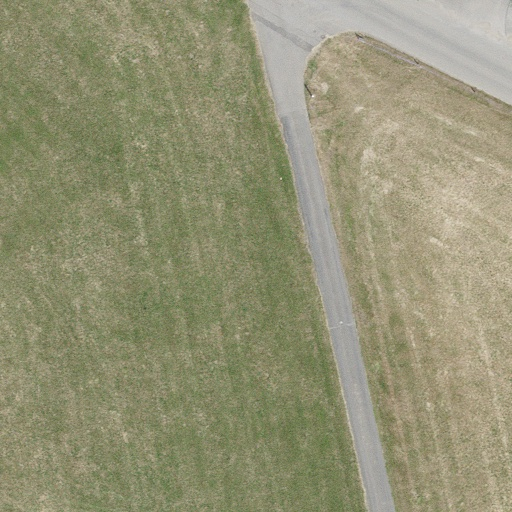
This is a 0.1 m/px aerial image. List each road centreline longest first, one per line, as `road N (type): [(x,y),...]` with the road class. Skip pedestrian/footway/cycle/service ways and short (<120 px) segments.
road 1 (track): [(264,0),(382,511)]
road 2 (unclassified): [(511,65),(381,0)]
